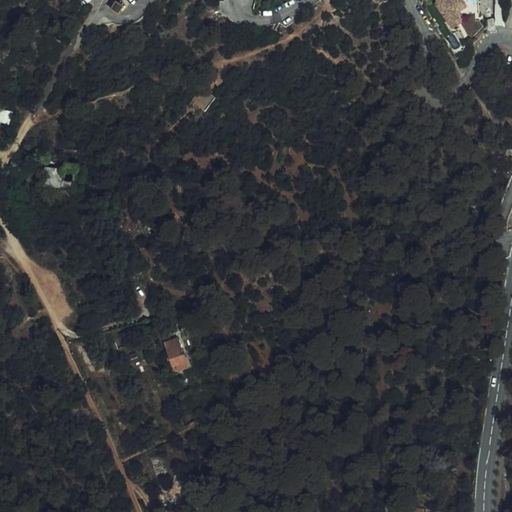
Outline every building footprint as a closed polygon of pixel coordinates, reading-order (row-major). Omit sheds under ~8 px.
[(437,0),(437,7),(456,30),(461,26),(458,22),(462,19),(457,12),(460,10),(464,16),(482,13),(479,0),(452,0),(450,2),(447,0),(437,0)] [(125,6),(118,1),(113,9),(120,13),(125,6)] [(461,26),(468,21),(464,16),(460,10),(457,12),(462,19),(458,22),(461,26)] [(45,167),(45,187),(69,186),(69,166),(45,167)] [(184,354),(183,355),(177,339),(164,343),(172,366),(175,365),(177,371),(188,367),(184,354)] [(137,353),(122,358),(125,367),(140,362),(137,353)]
